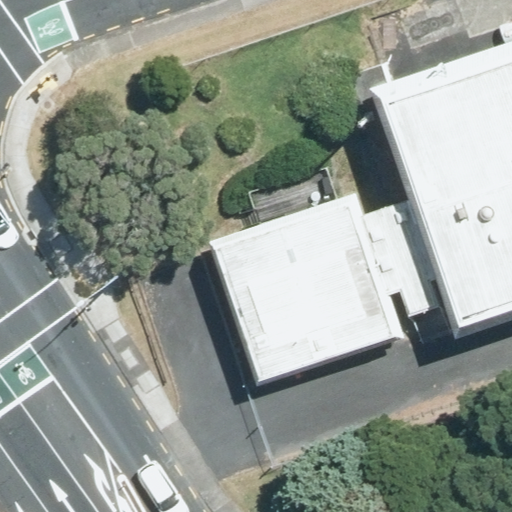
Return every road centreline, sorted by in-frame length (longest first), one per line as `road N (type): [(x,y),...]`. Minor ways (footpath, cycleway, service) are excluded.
road 1 (primary): [(0,248),(177,511)]
road 2 (primary): [(69,511),(0,408)]
